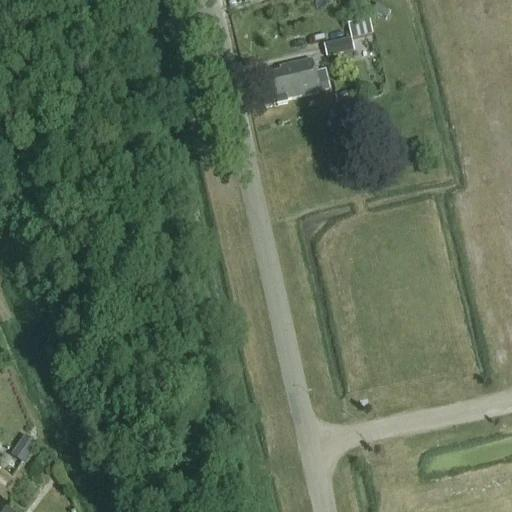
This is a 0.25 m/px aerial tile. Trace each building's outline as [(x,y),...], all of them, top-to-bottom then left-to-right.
[(348,28),(351,41),(371,36),(368,23),(348,28)] [(300,27),(294,28),(296,39),(302,38),(300,27)] [(324,48),(326,60),(354,53),(351,42),(324,48)] [(325,72),(314,75),(312,62),(279,70),(280,74),(258,79),(264,110),(287,105),(287,102),(330,92),(325,72)] [(348,102),(345,94),(335,98),(338,106),(348,102)] [(366,143),(375,178),(402,170),(393,136),(366,143)] [(25,438),(18,448),(29,456),(36,446),(25,438)]
